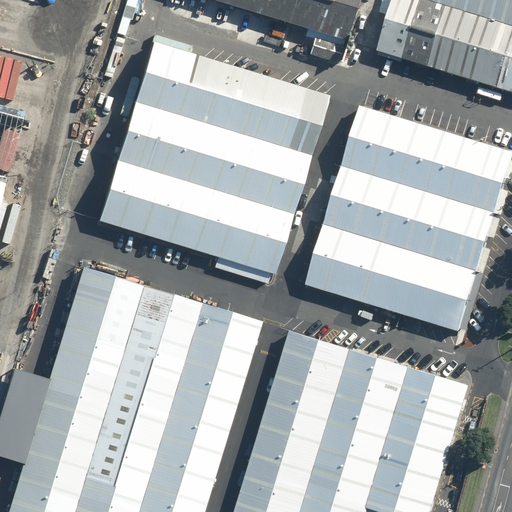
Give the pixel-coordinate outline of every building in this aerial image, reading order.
[(208,0),(344,42),(356,0),(208,0)] [(511,96),(511,26),(425,0),(393,0),(377,55),(511,96)] [(511,0),(425,0),(511,26),(511,0)] [(154,43),(135,103),(310,156),(328,97),(154,43)] [(292,215),(310,156),(135,103),(117,161),(292,215)] [(511,151),(363,106),(344,167),(498,214),(511,168),(511,151)] [(23,123),(0,116),(0,175),(8,178),(23,123)] [(273,276),(292,215),(117,161),(98,222),(273,276)] [(490,239),(498,214),(344,167),(326,224),(480,272),(490,239)] [(461,333),(480,272),(326,224),(307,285),(461,333)] [(73,511),(142,286),(82,268),(7,511),(73,511)] [(136,511),(200,304),(142,286),(73,511),(136,511)] [(203,511),(261,322),(200,304),(136,511),(203,511)] [(291,331),(236,511),(302,511),(352,350),(291,331)] [(410,367),(352,350),(302,511),(369,511),(370,508),(368,508),(410,367)] [(432,511),(471,386),(410,367),(368,508),(370,508),(382,511),(432,511)]
